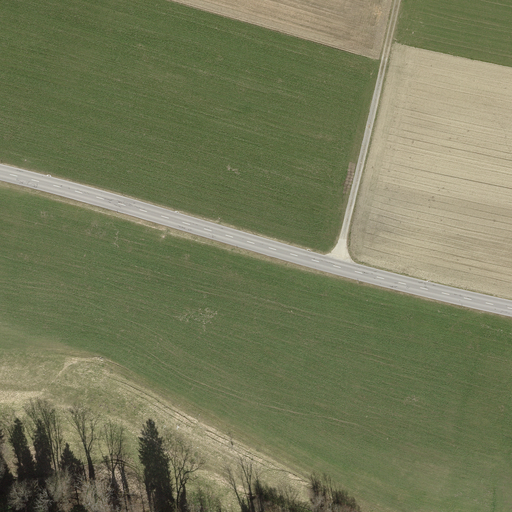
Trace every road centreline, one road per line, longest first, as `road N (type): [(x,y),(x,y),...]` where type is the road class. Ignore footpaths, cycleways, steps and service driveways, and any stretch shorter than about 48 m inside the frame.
road 1 (tertiary): [(511,308),(0,174)]
road 2 (track): [(335,267),(398,0)]
